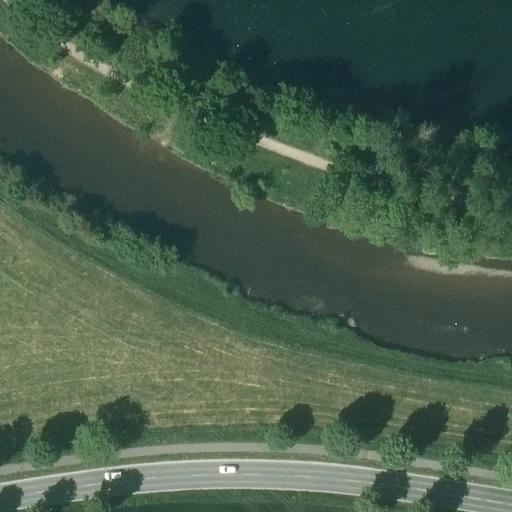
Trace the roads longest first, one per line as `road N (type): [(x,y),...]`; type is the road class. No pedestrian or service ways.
road 1 (track): [(8,0),(51,42),(105,77),(223,136),(348,184),(511,226)]
road 2 (track): [(0,203),(168,301),(262,338),(343,363),(511,393)]
road 3 (secondary): [(511,505),(394,485),(255,475),(115,481),(0,500)]
